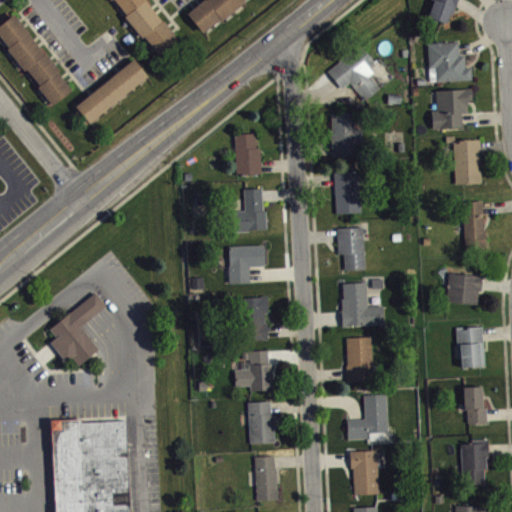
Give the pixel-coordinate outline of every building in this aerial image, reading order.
[(148,0),(179,38),(155,56),(111,0),(148,0)] [(201,0),(246,0),(204,33),(187,11),(201,0)] [(452,29),(461,0),(436,0),(430,22),(452,29)] [(0,23),(14,12),(72,88),(50,105),(0,38),(0,23)] [(431,75),(437,74),(438,88),(474,87),(474,74),(467,74),(467,61),(461,62),(461,48),(430,49),(431,75)] [(344,95),(352,89),(366,107),(387,91),(373,72),(376,69),(363,51),(329,76),(344,95)] [(134,57),(149,75),(89,124),(75,104),(134,57)] [(439,96),(439,117),(434,117),(434,135),(464,134),(464,120),(470,120),(470,107),(475,107),(474,95),(439,96)] [(364,151),(364,135),(356,135),(356,119),(333,120),(334,163),(357,163),(357,151),(364,151)] [(263,181),(262,153),(258,154),(258,140),(237,141),(238,182),(263,181)] [(455,146),(457,190),(483,190),(482,146),(455,146)] [(337,179),(338,220),(363,219),(362,178),(337,179)] [(267,236),(265,194),(246,195),(247,217),(234,217),(235,238),(267,236)] [(486,207),(465,208),(467,253),(487,253),(486,207)] [(347,277),(367,276),(365,234),(339,235),(340,261),(346,260),(347,277)] [(232,290),(252,289),(252,273),(267,272),(266,252),(231,252),(232,290)] [(483,282),(450,280),(449,309),(482,310),(483,282)] [(369,313),(369,289),(344,289),(345,332),(386,331),(385,312),(369,313)] [(71,358),(65,361),(49,343),(55,337),(49,328),(67,314),(79,304),(95,292),(105,305),(90,318),(80,326),(98,348),(78,366),(71,358)] [(246,347),(270,346),(268,303),(245,304),(246,347)] [(484,333),(460,335),(462,374),(486,372),(484,333)] [(350,387),(375,386),(374,343),(349,344),(350,387)] [(246,357),(246,375),(237,375),(238,393),(253,392),(253,397),(272,397),(271,357),(246,357)] [(484,393),(466,393),(467,429),(489,428),(488,414),(485,414),(484,393)] [(366,401),(367,425),(349,426),(350,445),(370,445),(370,439),(390,439),(389,401),(366,401)] [(252,450),(276,449),(275,408),(250,408),(252,450)] [(128,511),(124,421),(77,423),(77,419),(48,420),(52,511),(128,511)] [(488,447),(463,448),(464,491),(489,490),(488,447)] [(381,500),(379,456),(354,457),(355,501),(381,500)] [(259,507),(279,506),(278,462),(258,463),(259,507)]
